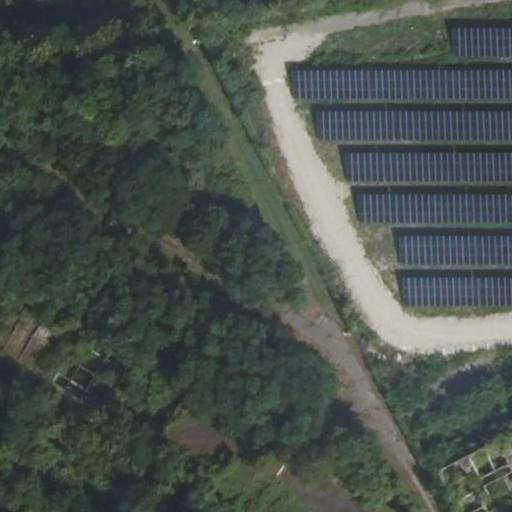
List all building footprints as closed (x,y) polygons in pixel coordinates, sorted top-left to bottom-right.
[(112,420),(146,365),(71,319),(53,309),(0,275),(0,351),(67,392),(89,406),(112,420)] [(71,319),(75,313),(57,302),(53,309),(71,319)] [(393,511),(195,390),(180,413),(174,423),(160,446),(267,511),(393,511)] [(76,427),(89,406),(67,392),(54,414),(49,410),(45,417),(77,436),(81,430),(76,427)] [(174,423),(180,413),(175,410),(170,421),(174,423)] [(119,428),(149,446),(156,435),(126,417),(119,428)] [(490,511),(511,501),(511,430),(471,452),(439,468),(461,511),(490,511)] [(458,458),(471,452),(464,437),(450,444),(458,458)] [(511,511),(511,501),(490,511),(511,511)]
